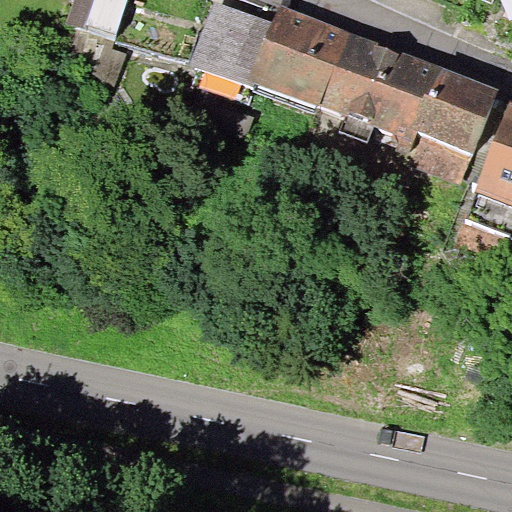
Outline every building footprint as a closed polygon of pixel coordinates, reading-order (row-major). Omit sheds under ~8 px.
[(112,45),(125,0),(72,0),(62,30),(112,45)] [(252,90),(315,114),(341,45),(276,19),(271,35),(215,14),(191,77),(249,99),(252,90)] [(415,74),(341,45),(315,114),(389,142),(393,132),(412,139),(434,83),(414,75),(415,74)] [(491,105),(434,83),(412,139),(422,143),(411,168),(451,184),(462,159),(468,162),(491,105)] [(194,128),(241,143),(247,124),(199,109),(194,128)] [(511,120),(506,119),(477,194),(471,192),(469,199),(474,201),(473,203),(476,203),(455,253),(511,274),(511,120)]
